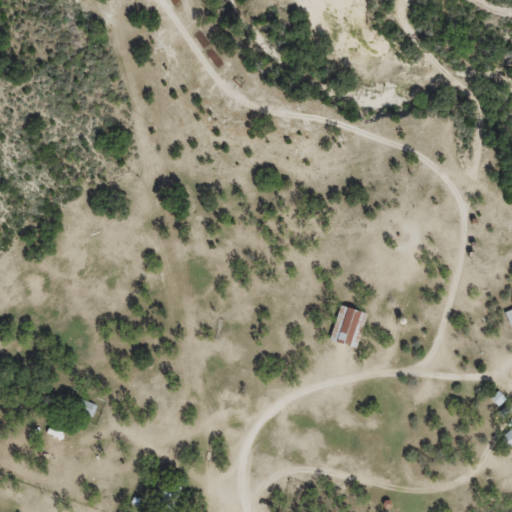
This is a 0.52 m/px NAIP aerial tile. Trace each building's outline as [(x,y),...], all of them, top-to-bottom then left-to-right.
[(364,314),(336,306),(327,343),(355,350),(364,314)] [(511,309),(502,313),(507,326),(511,324),(511,309)] [(95,407),(75,399),(70,409),(90,418),(95,407)] [(511,427),(498,439),(506,449),(511,444),(511,427)] [(178,491),(158,481),(150,496),(171,506),(178,491)]
